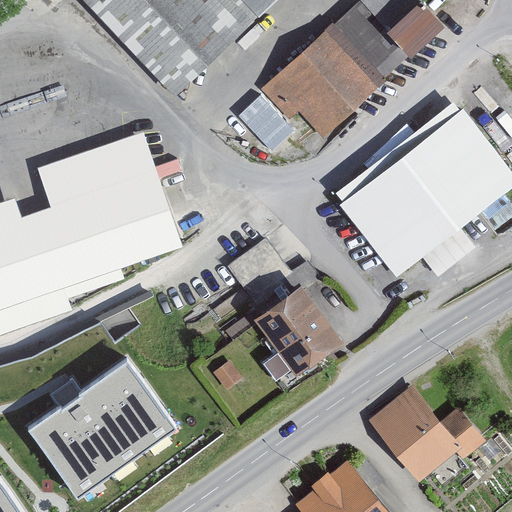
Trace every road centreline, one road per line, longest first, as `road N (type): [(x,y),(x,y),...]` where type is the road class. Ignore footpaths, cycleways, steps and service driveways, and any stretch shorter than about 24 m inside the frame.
road 1 (residential): [(511,17),(353,143),(289,177),(236,172),(123,87)]
road 2 (secondary): [(511,287),(177,511)]
road 3 (unknown): [(0,165),(104,141),(140,99)]
road 4 (unknown): [(123,87),(82,52),(41,48),(0,59)]
